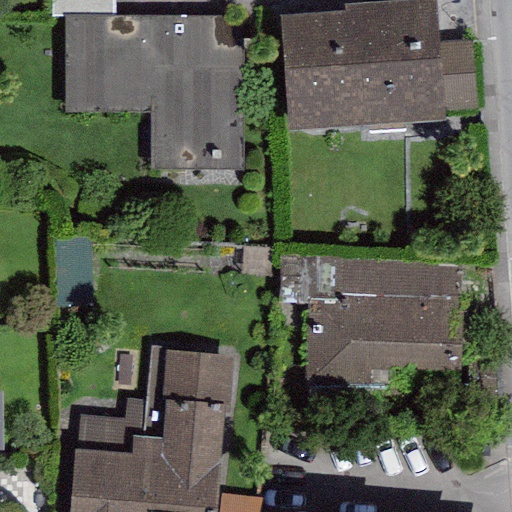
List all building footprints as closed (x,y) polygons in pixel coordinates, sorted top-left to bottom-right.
[(54,0),(55,24),(72,24),(74,115),(155,112),(156,172),(249,170),(246,63),(217,64),(216,20),(120,22),(119,0),(54,0)] [(449,15),(286,28),(295,138),(457,126),(449,15)] [(471,301),(308,297),(306,380),(469,383),(471,301)] [(145,466),(87,463),(84,511),(234,511),(242,357),(151,352),(145,466)] [(0,383),(0,471),(13,471),(8,383),(0,383)]
